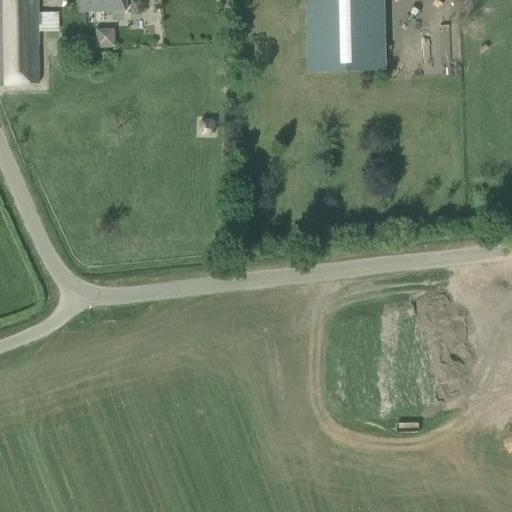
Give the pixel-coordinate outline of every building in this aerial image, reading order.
[(0,0),(0,13),(37,14),(37,0),(0,0)] [(73,0),(74,13),(125,12),(124,0),(73,0)] [(376,0),(304,0),(306,74),(378,72),(376,0)] [(58,14),(37,14),(0,13),(0,85),(39,85),(38,32),(58,32),(58,14)] [(86,36),(62,38),(64,59),(87,57),(86,36)]
